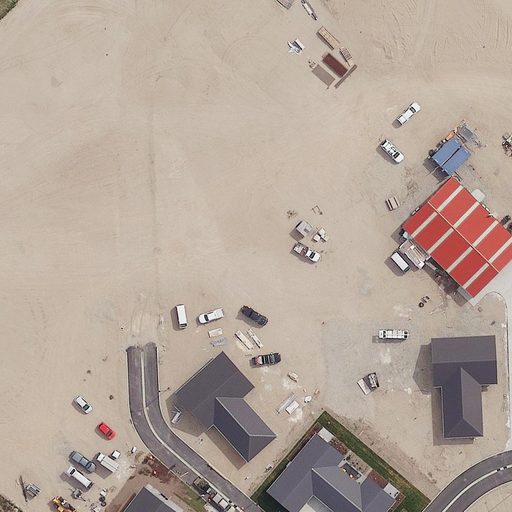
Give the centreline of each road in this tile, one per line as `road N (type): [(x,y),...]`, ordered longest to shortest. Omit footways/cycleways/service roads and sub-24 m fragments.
road 1 (unknown): [(139,342),(135,90),(156,28),(183,0)]
road 2 (unknown): [(137,203),(358,197)]
road 3 (residential): [(245,511),(155,430),(139,342)]
